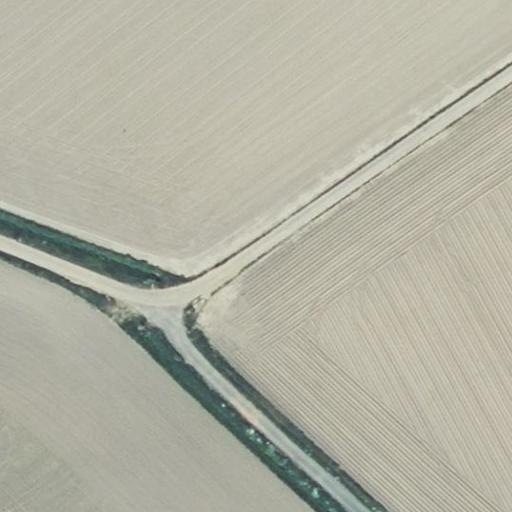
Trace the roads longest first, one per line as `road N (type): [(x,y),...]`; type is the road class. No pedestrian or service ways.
road 1 (unclassified): [(0,242),(117,289),(180,294),(212,280),(511,71)]
road 2 (track): [(362,511),(177,337),(166,297)]
